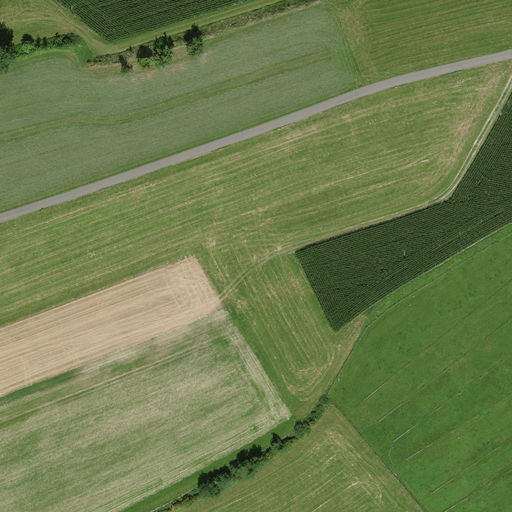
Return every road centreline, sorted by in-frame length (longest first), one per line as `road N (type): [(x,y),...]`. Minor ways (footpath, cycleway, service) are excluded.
road 1 (unclassified): [(0,218),(375,89),(511,54)]
road 2 (track): [(115,352),(213,306),(281,251),(437,199),(461,174),(511,81)]
